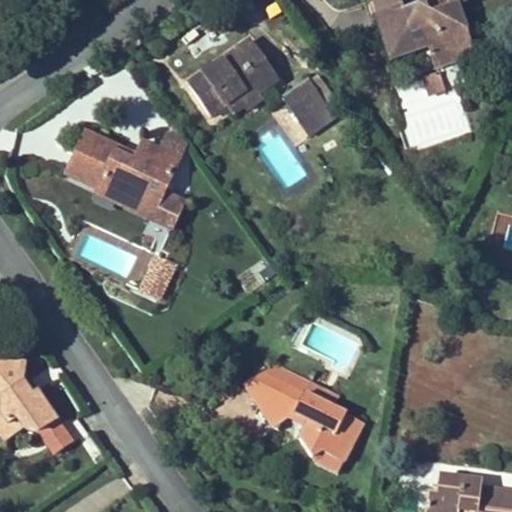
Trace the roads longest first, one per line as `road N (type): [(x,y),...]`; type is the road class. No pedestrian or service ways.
road 1 (residential): [(0,243),(189,511)]
road 2 (residential): [(151,0),(0,104)]
